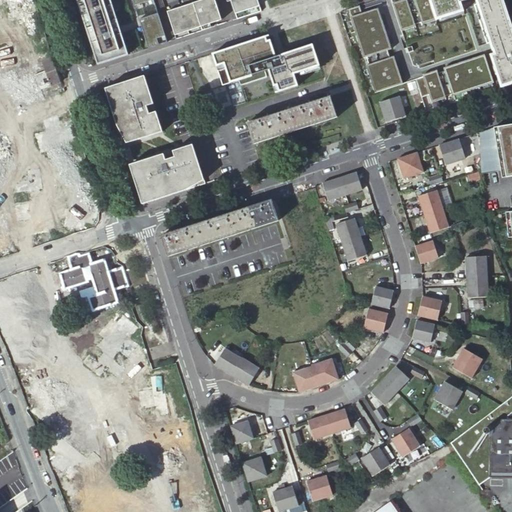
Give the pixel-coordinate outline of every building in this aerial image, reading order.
[(76,0),(77,1),(78,4),(79,8),(88,36),(89,39),(90,43),(97,64),(128,54),(121,33),(119,26),(110,0),(76,0)] [(193,3),(167,11),(175,35),(200,26),(201,30),(222,23),(214,0),(201,0),(199,1),(203,11),(196,13),(193,3)] [(230,0),(231,0),(237,19),(263,11),(260,4),(259,0),(230,0)] [(411,0),(410,0),(409,0),(400,0),(394,2),(403,30),(418,25),(417,23),(423,21),(424,23),(466,10),(463,1),(462,0),(411,0)] [(462,0),(463,1),(464,0),(478,0),(479,3),(476,4),(488,43),(491,42),(495,53),(492,54),(502,86),(511,83),(511,18),(508,5),(505,6),(503,0),(462,0)] [(17,7),(20,17),(37,11),(33,1),(17,7)] [(199,1),(193,3),(196,13),(203,11),(199,1)] [(362,4),(350,8),(353,16),(352,16),(366,57),(368,56),(371,63),(368,64),(377,91),(405,82),(396,55),(392,56),(389,49),(393,48),(380,7),(364,12),(362,4)] [(157,13),(138,19),(148,48),(167,42),(157,13)] [(20,21),(25,35),(36,31),(32,17),(20,21)] [(0,68),(16,64),(6,33),(0,35),(0,68)] [(269,35),(212,53),(222,85),(225,85),(237,81),(252,76),(252,75),(268,70),(274,86),(276,85),(279,92),(298,86),(294,74),(319,66),(312,44),(276,56),(269,35)] [(495,81),(486,54),(446,67),(447,70),(440,72),(439,69),(425,74),(425,76),(417,78),(423,96),(431,94),(433,101),(448,97),(447,95),(454,93),(455,94),(495,81)] [(41,89),(59,85),(51,56),(39,59),(42,72),(16,79),(14,71),(4,74),(10,98),(26,94),(29,104),(44,100),(41,89)] [(104,88),(123,144),(162,131),(156,112),(149,115),(147,107),(154,104),(144,75),(104,88)] [(237,81),(225,85),(232,107),(246,102),(243,90),(240,91),(237,81)] [(220,107),(230,104),(225,86),(215,89),(220,107)] [(197,97),(203,116),(217,111),(211,92),(197,97)] [(247,123),(254,144),(338,118),(331,96),(247,123)] [(399,96),(379,102),(386,122),(396,119),(405,116),(399,96)] [(32,132),(38,152),(78,140),(72,119),(62,122),(59,114),(42,119),(45,129),(32,132)] [(511,123),(496,126),(481,130),(482,172),(501,170),(503,177),(511,175),(511,123)] [(0,177),(2,179),(13,159),(2,153),(8,143),(0,138),(0,177)] [(450,141),(440,144),(446,164),(466,157),(460,138),(450,141)] [(129,165),(142,204),(206,183),(193,144),(173,151),(175,156),(166,159),(164,154),(129,165)] [(420,158),(418,151),(407,155),(398,157),(405,177),(424,171),(420,158)] [(99,204),(84,201),(88,180),(83,179),(85,167),(65,163),(61,185),(74,187),(68,218),(63,217),(61,227),(84,231),(86,217),(96,218),(99,204)] [(15,205),(16,220),(30,219),(31,231),(55,228),(53,217),(44,217),(42,196),(44,196),(41,168),(25,169),(26,183),(14,184),(15,193),(25,192),(26,203),(15,205)] [(363,188),(358,170),(341,175),(346,193),(363,188)] [(341,175),(323,181),(329,199),(346,193),(341,175)] [(437,188),(418,194),(424,213),(444,207),(437,188)] [(439,190),(445,206),(451,203),(445,188),(439,190)] [(161,235),(169,256),(280,221),(274,199),(250,207),(211,219),(178,230),(161,235)] [(444,207),(424,213),(430,231),(449,225),(444,207)] [(356,216),(337,223),(343,241),(362,235),(356,216)] [(368,253),(362,235),(343,241),(349,260),(368,253)] [(433,238),(415,244),(421,262),(439,256),(433,238)] [(469,255),(466,255),(466,259),(467,276),(487,275),(486,254),(469,255)] [(78,255),(70,258),(74,271),(62,275),(66,287),(86,281),(86,279),(79,258),(78,255)] [(79,258),(86,279),(94,277),(97,286),(123,278),(120,270),(107,274),(104,262),(91,266),(88,255),(79,258)] [(13,285),(0,288),(0,312),(10,310),(9,305),(33,298),(31,292),(42,289),(38,275),(27,278),(25,271),(10,275),(13,285)] [(487,275),(467,276),(468,297),(489,296),(487,275)] [(123,278),(97,286),(100,296),(91,299),(94,309),(116,302),(112,289),(125,285),(123,278)] [(376,283),(371,302),(389,306),(394,288),(376,283)] [(442,299),(423,295),(418,314),(437,318),(442,299)] [(382,310),(368,306),(363,325),(382,332),(387,311),(382,310)] [(121,349),(130,356),(139,343),(132,339),(140,327),(122,315),(110,332),(106,330),(97,343),(116,356),(121,349)] [(42,360),(54,369),(71,347),(62,340),(57,347),(48,340),(45,344),(12,318),(3,330),(13,338),(6,348),(16,356),(23,347),(34,357),(31,361),(37,366),(42,360)] [(425,322),(418,319),(414,331),(413,337),(431,342),(435,324),(425,322)] [(44,344),(49,339),(42,332),(37,337),(44,344)] [(234,373),(245,356),(228,346),(217,363),(234,373)] [(480,358),(462,348),(452,366),(470,376),(480,358)] [(94,359),(87,353),(79,362),(98,378),(102,373),(112,382),(123,369),(101,351),(94,359)] [(314,361),(315,362),(320,382),(330,379),(341,376),(335,355),(314,361)] [(245,356),(234,373),(251,384),(252,383),(254,379),(262,366),(246,356),(245,356)] [(315,362),(295,368),(300,388),(310,385),(320,382),(315,362)] [(410,377),(396,365),(388,373),(384,378),(398,390),(400,387),(410,377)] [(155,417),(169,415),(164,374),(149,376),(150,389),(137,391),(139,406),(154,404),(155,417)] [(66,402),(74,393),(53,375),(44,385),(37,379),(26,391),(37,400),(28,411),(45,426),(52,417),(47,412),(60,397),(66,402)] [(385,403),(398,390),(384,378),(372,391),(385,403)] [(463,389),(444,379),(435,397),(453,407),(463,389)] [(87,421),(91,431),(113,424),(108,410),(121,406),(116,392),(102,396),(98,384),(83,389),(94,419),(87,421)] [(453,442),(450,444),(479,486),(490,478),(511,478),(511,397),(504,404),(453,442)] [(345,407),(327,413),(333,432),(351,426),(345,407)] [(309,419),(315,438),(333,432),(327,413),(309,419)] [(249,419),(231,425),(237,442),(255,436),(249,419)] [(178,444),(191,442),(187,420),(176,422),(177,426),(147,431),(151,457),(179,453),(178,444)] [(45,444),(82,478),(101,458),(92,449),(85,457),(68,441),(73,435),(62,425),(45,444)] [(410,426),(392,437),(403,455),(421,444),(410,426)] [(125,429),(103,434),(107,449),(129,444),(125,429)] [(362,457),(373,474),(391,463),(380,446),(362,457)] [(262,455),(243,461),(249,480),(268,474),(262,455)] [(174,478),(178,491),(170,494),(174,508),(187,504),(189,511),(203,511),(205,511),(196,483),(198,482),(195,472),(174,478)] [(307,480),(313,500),(333,493),(327,474),(307,480)] [(97,511),(100,511),(115,491),(101,481),(93,491),(83,484),(74,496),(97,511)] [(293,484),(273,491),(279,510),(299,504),(293,484)] [(113,505),(123,511),(156,511),(153,510),(159,500),(147,492),(141,500),(125,489),(113,505)] [(400,511),(392,501),(376,511),(400,511)] [(95,511),(83,502),(75,511),(95,511)]
